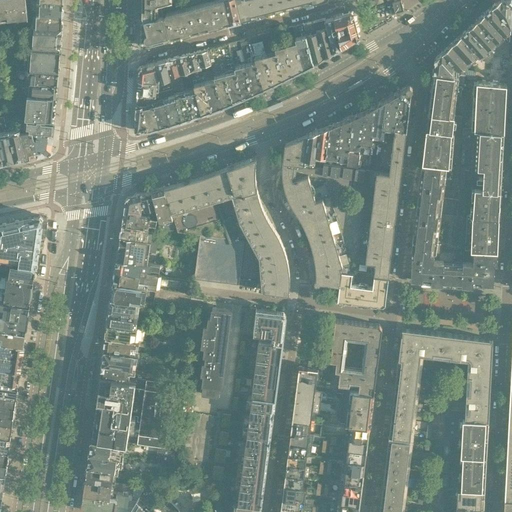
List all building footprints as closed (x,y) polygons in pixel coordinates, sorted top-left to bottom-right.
[(27,12),(26,0),(25,0),(0,0),(0,17),(27,15),(27,12)] [(169,37),(164,15),(160,2),(166,0),(141,0),(142,20),(141,20),(140,45),(169,37)] [(229,22),(224,0),(216,0),(211,1),(217,25),(229,22)] [(224,0),(229,22),(241,19),(236,0),(224,0)] [(280,9),(277,0),(236,0),(241,19),(280,9)] [(277,0),(280,9),(309,1),(318,0),(277,0)] [(403,10),(400,0),(399,0),(392,2),(394,11),(392,12),(393,15),(396,14),(395,12),(403,10)] [(496,0),(490,6),(510,26),(511,0),(496,0)] [(62,14),(62,1),(36,1),(35,12),(35,13),(62,14)] [(217,25),(211,1),(202,4),(208,27),(217,25)] [(202,4),(193,6),(199,30),(208,27),(202,4)] [(193,6),(184,8),(190,32),(199,30),(193,6)] [(483,12),(504,34),(508,39),(509,39),(510,26),(490,6),(483,12)] [(190,32),(184,8),(173,11),(179,35),(190,32)] [(179,35),(173,11),(165,13),(164,15),(169,37),(179,35)] [(349,11),(334,15),(337,28),(355,24),(353,13),(349,11)] [(483,12),(476,19),(497,41),(504,34),(483,12)] [(61,26),(62,14),(35,13),(35,16),(34,24),(61,26)] [(334,15),(325,18),(324,18),(326,23),(333,51),(341,45),(337,28),(334,15)] [(333,51),(326,23),(324,18),(314,20),(316,28),(324,56),(333,51)] [(476,19),(468,27),(489,47),(497,41),(476,19)] [(324,56),(316,28),(314,20),(303,23),(305,29),(307,35),(313,61),(324,56)] [(313,61),(307,35),(305,29),(303,23),(293,26),(297,40),(298,44),(303,66),(313,61)] [(61,26),(34,24),(31,24),(30,37),(60,38),(61,26)] [(355,24),(337,28),(341,45),(356,36),(358,32),(355,24)] [(468,27),(460,34),(477,52),(481,56),(489,47),(468,27)] [(284,76),(278,52),(276,45),(274,46),(270,34),(262,37),(267,55),(274,81),(284,76)] [(460,34),(451,42),(468,60),(477,52),(460,34)] [(504,34),(497,41),(489,47),(481,56),(487,62),(495,54),(496,55),(508,56),(509,39),(508,39),(504,34)] [(60,38),(30,37),(30,47),(33,47),(60,49),(60,38)] [(256,61),(256,58),(250,39),(245,40),(244,38),(238,40),(245,64),(253,91),(263,86),(256,61)] [(303,66),(298,44),(297,40),(287,43),(293,71),(303,66)] [(451,42),(441,51),(458,66),(462,67),(468,60),(451,42)] [(293,71),(287,43),(276,45),(278,52),(284,76),(293,71)] [(233,99),(225,72),(218,45),(207,48),(209,55),(212,66),(213,69),(215,77),(223,103),(233,99)] [(60,49),(33,47),(33,53),(29,53),(29,60),(59,62),(60,49)] [(212,66),(209,55),(207,48),(196,51),(201,69),(212,66)] [(211,108),(202,72),(201,69),(196,51),(186,53),(190,68),(191,74),(193,81),(194,84),(201,112),(211,108)] [(458,66),(441,51),(436,56),(434,58),(433,72),(458,75),(458,74),(459,70),(458,70),(458,66)] [(466,69),(481,56),(477,52),(468,60),(462,67),(458,66),(458,70),(459,70),(458,74),(458,75),(465,76),(465,75),(465,70),(466,69)] [(186,53),(176,56),(180,70),(190,68),(186,53)] [(274,81),(267,55),(256,58),(256,61),(263,86),(274,81)] [(176,56),(165,59),(170,77),(170,79),(177,77),(175,71),(180,70),(176,56)] [(165,59),(154,62),(158,76),(159,80),(170,77),(165,59)] [(59,62),(29,60),(29,64),(32,64),(31,69),(58,71),(59,62)] [(141,65),(138,68),(138,78),(156,80),(155,76),(158,76),(154,62),(141,65)] [(235,67),(235,69),(243,95),(253,91),(245,64),(235,67)] [(190,68),(180,70),(181,76),(191,74),(190,68)] [(58,71),(31,69),(31,82),(57,84),(58,71)] [(215,77),(213,69),(202,72),(211,108),(223,103),(215,77)] [(235,69),(225,72),(233,99),(243,95),(235,69)] [(184,89),(182,80),(181,76),(180,70),(175,71),(177,77),(170,79),(174,92),(184,89)] [(457,83),(458,75),(433,72),(432,83),(457,86),(457,83)] [(156,80),(138,78),(137,92),(151,93),(156,94),(156,92),(156,80)] [(201,112),(194,84),(193,81),(187,82),(186,78),(182,80),(184,89),(191,115),(201,112)] [(506,96),(506,83),(476,80),(475,94),(506,96)] [(57,84),(31,82),(30,94),(56,96),(57,84)] [(462,96),(463,87),(457,86),(432,83),(430,92),(456,95),(462,96)] [(406,128),(410,96),(411,87),(408,84),(406,86),(403,87),(400,89),(395,127),(406,128)] [(191,115),(184,89),(174,92),(174,95),(181,118),(191,115)] [(395,127),(400,89),(388,96),(384,129),(395,131),(395,127)] [(171,122),(164,97),(164,95),(162,91),(156,92),(156,94),(151,93),(153,102),(160,125),(171,122)] [(151,127),(145,104),(153,102),(151,93),(137,92),(134,118),(133,127),(137,131),(144,129),(151,127)] [(455,105),(456,95),(430,92),(429,102),(455,105)] [(56,96),(30,94),(29,105),(55,108),(56,96)] [(506,96),(475,94),(474,105),(505,107),(506,96)] [(181,118),(174,95),(169,97),(169,96),(164,97),(171,122),(181,118)] [(383,139),(384,129),(388,96),(376,103),(372,137),(383,139)] [(160,125),(153,102),(145,104),(151,127),(160,125)] [(453,114),(455,105),(429,102),(428,112),(453,114)] [(372,137),(376,103),(364,109),(360,144),(371,146),(372,137)] [(55,108),(29,105),(28,117),(54,119),(55,108)] [(504,119),(505,107),(474,105),(473,117),(504,119)] [(360,144),(364,109),(353,114),(348,154),(347,164),(357,166),(360,144)] [(462,116),(454,115),(454,114),(453,114),(428,112),(426,128),(451,131),(452,131),(460,132),(462,116)] [(348,154),(353,114),(342,119),(337,153),(348,154)] [(54,119),(28,117),(27,117),(27,125),(30,125),(29,130),(31,130),(53,132),(54,119)] [(504,119),(473,117),(472,128),(478,128),(504,130),(504,119)] [(337,153),(342,119),(331,123),(326,156),(337,158),(337,153)] [(326,156),(331,123),(319,128),(316,155),(326,156)] [(406,128),(395,127),(395,132),(394,132),(389,172),(400,173),(406,128)] [(316,155),(319,128),(307,133),(303,163),(303,166),(314,167),(314,164),(316,155)] [(450,142),(451,131),(426,128),(425,139),(450,142)] [(504,130),(478,128),(477,138),(503,140),(504,130)] [(29,130),(20,132),(25,157),(37,154),(31,130),(29,130)] [(53,132),(31,130),(37,154),(49,152),(51,150),(53,132)] [(20,132),(9,134),(15,159),(25,157),(20,132)] [(307,133),(285,142),(282,160),(303,163),(307,133)] [(9,134),(0,136),(0,142),(4,161),(15,159),(9,134)] [(503,149),(503,140),(477,138),(477,147),(503,149)] [(449,153),(450,142),(425,139),(423,150),(449,153)] [(502,158),(503,149),(477,147),(476,157),(502,158)] [(448,165),(449,153),(423,150),(422,162),(444,165),(448,165)] [(275,226),(270,220),(267,215),(264,207),(260,198),(258,190),(257,185),(257,184),(257,183),(256,181),(256,180),(255,173),(256,160),(256,154),(203,174),(164,186),(171,209),(232,190),(234,196),(239,213),(246,229),(255,244),(259,250),(260,286),(260,288),(288,292),(289,290),(289,283),(290,278),(289,274),(289,269),(288,260),(287,255),(286,251),(285,248),(283,243),(281,238),(280,235),(277,231),(275,226)] [(502,168),(502,158),(476,157),(476,166),(485,167),(502,168)] [(394,223),(394,219),(395,219),(398,192),(397,192),(398,188),(399,188),(400,173),(389,172),(364,169),(363,180),(354,179),(356,168),(352,167),(351,178),(342,177),(343,166),(340,166),(339,177),(330,176),(331,165),(328,165),(327,175),(322,175),(323,166),(314,164),(314,167),(303,166),(303,163),(282,160),(282,163),(282,173),(283,181),(285,188),(287,194),(290,200),(293,206),(300,217),(303,222),(305,228),(309,236),(310,241),(312,246),(313,252),(315,260),(316,267),(316,272),(316,278),(315,278),(314,279),(314,280),(314,281),(314,282),(314,283),(315,283),(316,284),(317,284),(318,284),(318,283),(319,283),(320,282),(320,281),(339,284),(342,270),(355,271),(353,283),(372,285),(374,273),(388,275),(390,255),(390,251),(391,251),(394,223)] [(444,165),(422,162),(417,202),(457,207),(458,199),(443,197),(444,183),(441,182),(444,165)] [(339,177),(340,166),(331,165),(330,176),(339,177)] [(351,178),(352,167),(343,166),(342,177),(351,178)] [(502,168),(485,167),(484,173),(478,173),(477,177),(501,178),(502,168)] [(363,180),(364,169),(356,168),(354,179),(363,180)] [(500,190),(501,178),(477,177),(477,180),(484,181),(483,188),(500,190)] [(164,186),(151,189),(156,209),(159,220),(161,229),(172,230),(176,228),(171,209),(164,186)] [(500,199),(500,190),(483,188),(474,188),(474,197),(500,199)] [(156,209),(151,189),(142,191),(143,205),(144,210),(150,211),(156,209)] [(255,244),(246,229),(239,213),(234,196),(232,190),(171,209),(178,230),(200,233),(194,277),(260,286),(259,250),(255,244)] [(143,205),(142,191),(128,195),(125,198),(123,210),(141,212),(142,205),(143,205)] [(499,207),(500,199),(474,197),(473,206),(499,207)] [(457,207),(417,202),(413,237),(434,240),(436,227),(439,228),(441,213),(456,215),(457,207)] [(499,217),(499,207),(473,206),(473,214),(473,215),(499,217)] [(149,218),(150,218),(146,217),(146,213),(141,212),(123,210),(122,222),(148,226),(148,225),(156,226),(157,219),(149,218)] [(497,250),(499,217),(473,215),(473,214),(467,213),(465,240),(460,239),(459,248),(470,249),(474,249),(497,250)] [(35,267),(42,218),(39,215),(23,218),(17,264),(35,267)] [(11,221),(5,263),(10,263),(17,264),(23,218),(11,221)] [(0,223),(0,261),(5,263),(11,221),(0,223)] [(148,226),(122,222),(120,235),(150,239),(151,239),(152,231),(148,231),(148,226)] [(157,240),(155,240),(151,239),(150,239),(120,235),(116,258),(143,262),(144,255),(147,253),(147,250),(153,250),(156,251),(157,240)] [(434,240),(413,237),(410,257),(412,257),(410,279),(422,280),(422,279),(427,279),(428,275),(431,276),(431,283),(442,284),(442,281),(452,281),(453,263),(443,262),(443,261),(433,260),(434,252),(433,252),(434,240)] [(497,250),(474,249),(473,262),(463,262),(462,263),(453,263),(452,281),(461,282),(461,285),(473,286),(473,278),(476,278),(476,282),(482,283),(493,284),(494,263),(496,263),(497,250)] [(143,262),(116,258),(115,270),(146,274),(147,267),(159,269),(160,264),(143,262)] [(35,267),(17,264),(10,263),(8,275),(33,279),(35,267)] [(191,281),(146,274),(115,270),(113,282),(142,286),(156,288),(191,293),(192,286),(190,285),(191,281)] [(388,275),(374,273),(372,285),(353,283),(355,271),(342,270),(339,284),(337,298),(382,304),(385,301),(388,275)] [(33,279),(8,275),(7,275),(5,288),(0,286),(0,294),(4,296),(3,300),(29,304),(33,279)] [(142,286),(113,282),(111,296),(140,300),(142,286)] [(140,300),(111,296),(109,309),(138,313),(140,300)] [(29,304),(3,300),(0,299),(0,313),(27,318),(29,304)] [(222,386),(232,309),(212,307),(211,316),(209,316),(207,324),(203,324),(196,323),(195,334),(202,335),(201,345),(205,345),(204,349),(206,349),(205,357),(203,357),(202,368),(204,368),(202,383),(203,383),(201,393),(219,395),(220,386),(222,386)] [(253,329),(253,333),(262,334),(266,309),(256,308),(255,312),(255,316),(254,321),(254,325),(253,329)] [(138,313),(109,309),(107,322),(136,326),(138,313)] [(266,309),(262,334),(272,336),(275,310),(266,309)] [(282,342),(286,314),(283,311),(275,310),(272,336),(271,341),(282,342)] [(27,318),(0,313),(0,327),(25,331),(27,318)] [(359,384),(358,390),(374,392),(382,327),(379,324),(335,318),(331,347),(332,347),(329,364),(336,364),(335,369),(340,370),(338,382),(359,384)] [(137,326),(136,326),(107,322),(105,336),(135,339),(141,340),(142,331),(136,331),(137,326)] [(25,331),(0,327),(0,340),(24,344),(24,343),(23,343),(25,331)] [(402,327),(399,353),(420,355),(420,353),(422,335),(423,330),(402,327)] [(423,330),(422,335),(420,353),(423,354),(440,356),(442,332),(423,330)] [(470,356),(473,336),(442,332),(440,356),(460,358),(460,355),(470,356)] [(145,341),(141,340),(135,339),(105,336),(104,347),(134,352),(136,345),(144,346),(145,341)] [(490,386),(491,359),(492,338),(473,336),(470,356),(471,357),(470,367),(467,367),(466,384),(490,386)] [(282,342),(271,341),(258,339),(257,348),(281,351),(282,342)] [(24,344),(0,340),(0,353),(22,357),(24,344)] [(140,352),(134,352),(104,347),(102,361),(135,366),(136,359),(139,359),(140,352)] [(257,348),(256,357),(280,360),(281,351),(257,348)] [(22,357),(0,353),(0,367),(20,370),(22,357)] [(420,355),(399,353),(397,363),(379,511),(400,511),(419,365),(420,355)] [(256,357),(254,367),(278,370),(280,360),(256,357)] [(134,372),(135,366),(102,361),(100,373),(131,377),(131,371),(134,372)] [(320,368),(311,367),(307,367),(299,365),(298,370),(297,375),(297,377),(316,379),(319,379),(320,368)] [(20,370),(0,367),(0,380),(18,383),(20,370)] [(254,367),(253,376),(277,379),(278,370),(254,367)] [(136,378),(131,377),(100,373),(91,435),(127,440),(131,414),(138,415),(137,420),(140,421),(138,439),(165,443),(172,396),(165,395),(166,392),(172,393),(173,390),(167,382),(146,379),(145,389),(134,387),(136,378)] [(253,376),(252,386),(276,389),(277,379),(253,376)] [(315,389),(316,379),(297,377),(296,382),(296,387),(315,389)] [(18,383),(0,380),(0,394),(16,397),(18,383)] [(488,419),(490,386),(466,384),(465,399),(468,399),(468,410),(449,409),(448,416),(465,417),(465,418),(488,419)] [(252,386),(251,395),(275,398),(276,389),(252,386)] [(322,390),(315,389),(296,387),(295,393),(294,398),(320,401),(322,390)] [(370,425),(374,392),(358,390),(353,389),(353,390),(352,399),(350,409),(350,412),(349,421),(349,422),(343,422),(345,422),(370,425)] [(0,407),(14,410),(16,397),(0,394),(0,407)] [(249,395),(247,405),(250,405),(250,404),(274,407),(275,398),(251,395),(249,395)] [(319,413),(320,401),(294,398),(294,404),(293,409),(312,412),(319,413)] [(248,413),(248,414),(272,417),(274,407),(250,404),(250,405),(248,413)] [(0,421),(12,423),(14,410),(0,407),(0,421)] [(311,418),(312,412),(293,409),(292,414),(292,419),(292,420),(311,422),(311,418)] [(246,413),(245,422),(271,426),(272,417),(248,414),(248,413),(246,413)] [(445,417),(444,435),(450,436),(456,436),(461,436),(461,437),(463,437),(487,439),(488,419),(465,418),(465,417),(448,416),(448,417),(445,417)] [(358,511),(369,426),(311,418),(311,422),(292,420),(280,511),(358,511)] [(12,423),(0,421),(0,434),(10,436),(12,423)] [(245,422),(244,431),(246,432),(270,435),(271,426),(245,422)] [(269,443),(269,442),(270,435),(246,432),(245,440),(269,443)] [(10,436),(0,434),(0,447),(9,449),(10,436)] [(127,440),(91,435),(89,449),(121,454),(123,441),(127,442),(127,440)] [(486,456),(487,439),(463,437),(462,454),(486,456)] [(243,440),(241,449),(268,452),(269,443),(245,440),(243,440)] [(9,449),(0,447),(0,460),(7,462),(9,449)] [(163,448),(161,459),(167,460),(173,461),(175,452),(175,450),(173,449),(163,448)] [(121,454),(89,449),(87,464),(113,467),(119,468),(121,454)] [(241,449),(240,458),(267,461),(268,452),(241,449)] [(485,472),(486,456),(462,454),(461,471),(485,472)] [(265,470),(267,461),(240,458),(239,467),(265,470)] [(174,476),(176,461),(173,461),(167,460),(165,475),(174,476)] [(112,476),(113,467),(87,464),(85,477),(110,481),(113,481),(114,476),(112,476)] [(239,467),(238,476),(264,479),(265,470),(239,467)] [(484,489),(485,472),(461,471),(460,488),(484,489)] [(166,489),(178,476),(174,476),(165,475),(163,488),(166,489)] [(238,476),(237,484),(239,485),(263,488),(264,479),(238,476)] [(109,490),(110,481),(85,477),(83,491),(110,495),(111,490),(109,490)] [(129,511),(135,502),(139,496),(145,486),(135,484),(134,494),(111,490),(110,495),(83,491),(81,506),(84,509),(105,511),(129,511)] [(262,497),(263,488),(239,485),(238,494),(262,497)] [(484,489),(460,488),(457,488),(456,511),(453,511),(452,511),(483,511),(484,506),(480,506),(481,489),(484,490),(484,489)] [(238,494),(236,502),(258,505),(261,506),(262,497),(238,494)] [(144,511),(151,505),(153,503),(146,497),(144,499),(139,496),(135,502),(129,511),(144,511)] [(511,511),(511,498),(504,498),(503,511),(511,511)] [(169,499),(162,506),(156,500),(153,503),(151,505),(144,511),(179,511),(178,508),(169,499)] [(256,511),(258,505),(236,502),(231,502),(230,510),(233,510),(232,511),(256,511)]
